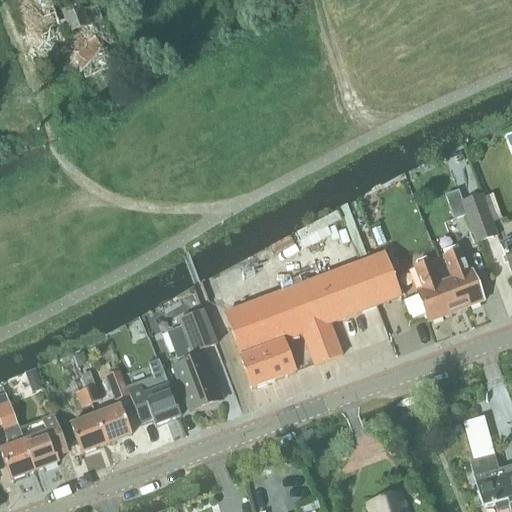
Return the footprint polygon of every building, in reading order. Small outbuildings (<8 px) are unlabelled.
[(81,5),(61,12),(65,22),(67,28),(70,36),(90,29),(81,5)] [(465,217),(465,218),(468,217),(463,203),(462,203),(458,192),(445,197),(454,221),(465,217)] [(482,196),(463,203),(468,217),(465,218),(475,246),(498,238),(482,196)] [(354,223),(345,226),(359,264),(368,260),(354,223)] [(511,240),(500,245),(511,279),(511,278),(511,240)] [(444,257),(442,258),(450,280),(446,282),(459,313),(483,304),(471,273),(470,273),(461,251),(458,252),(457,249),(443,254),(444,257)] [(360,265),(376,309),(400,301),(383,256),(360,265)] [(419,298),(404,303),(411,322),(426,316),(429,324),(459,313),(446,282),(440,284),(432,262),(429,264),(428,260),(414,266),(415,269),(413,270),(421,292),(417,294),(419,298)] [(330,327),(376,309),(360,265),(224,316),(252,392),(342,358),(330,327)] [(203,313),(178,322),(191,356),(215,347),(215,344),(203,315),(203,313)] [(204,355),(172,368),(190,415),(222,403),(204,355)] [(84,356),(74,359),(78,369),(88,366),(84,356)] [(153,380),(127,390),(129,397),(138,421),(151,417),(155,428),(181,419),(160,363),(148,367),(153,380)] [(36,371),(25,376),(27,381),(38,377),(36,371)] [(121,373),(106,378),(115,402),(129,397),(127,390),(121,373)] [(95,388),(86,391),(91,407),(101,404),(95,388)] [(80,411),(91,407),(86,391),(74,395),(80,411)] [(10,404),(0,407),(0,428),(2,428),(4,435),(9,449),(0,452),(0,453),(11,483),(35,474),(24,444),(23,444),(18,430),(10,404)] [(95,418),(107,448),(132,438),(120,408),(95,418)] [(24,444),(35,474),(59,465),(55,454),(66,449),(54,418),(42,423),(46,435),(24,444)] [(82,457),(107,448),(95,418),(70,427),(82,457)] [(311,432),(302,436),(306,446),(315,442),(311,432)] [(511,511),(511,468),(499,472),(495,459),(470,466),(483,511),(495,508),(495,511),(505,511),(509,511),(511,511)] [(368,511),(406,511),(400,494),(366,506),(368,511)]
